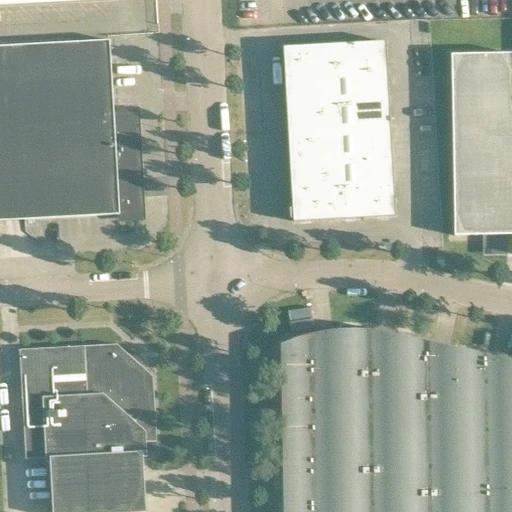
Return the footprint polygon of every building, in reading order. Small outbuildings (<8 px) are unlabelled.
[(114,116),(109,41),(0,46),(0,221),(117,215),(118,219),(141,218),(140,198),(136,198),(135,183),(139,178),(136,115),(114,116)] [(327,104),(388,100),(385,42),(354,44),(356,73),(326,75),(327,104)] [(326,75),(356,73),(354,44),(324,46),(326,75)] [(285,77),(326,75),(324,46),(283,48),(285,77)] [(511,53),(451,55),(454,236),(511,234),(511,53)] [(287,106),(327,104),(326,75),(285,77),(287,106)] [(329,132),(390,129),(388,100),(327,104),(329,132)] [(288,135),(329,132),(327,104),(287,106),(288,135)] [(331,161),(391,158),(390,129),(329,132),(331,161)] [(290,163),(331,161),(329,132),(288,135),(290,163)] [(332,190),(362,188),(393,187),(391,158),(331,161),(332,190)] [(292,192),(332,190),(331,161),(290,163),(292,192)] [(364,218),(395,216),(393,187),(362,188),(364,218)] [(293,222),(364,218),(362,188),(332,190),(292,192),(293,222)] [(360,511),(359,331),(352,331),(344,331),(337,332),(330,333),(322,334),(315,335),(308,337),(301,339),(294,341),(287,344),(281,347),(283,511),(360,511)] [(427,511),(428,344),(385,334),(378,333),(372,332),(365,332),(359,331),(360,511),(427,511)] [(505,511),(503,360),(428,344),(427,511),(505,511)] [(145,511),(143,457),(147,457),(146,442),(156,442),(153,377),(116,345),(19,350),(25,458),(45,457),(46,462),(50,462),(52,511),(145,511)] [(511,511),(511,362),(503,360),(505,511),(511,511)]
